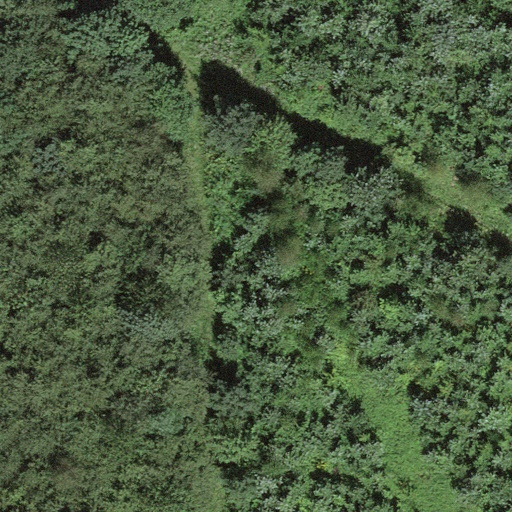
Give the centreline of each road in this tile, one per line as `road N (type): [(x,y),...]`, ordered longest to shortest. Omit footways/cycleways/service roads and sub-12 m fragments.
road 1 (track): [(511,264),(106,0)]
road 2 (track): [(213,511),(189,61)]
